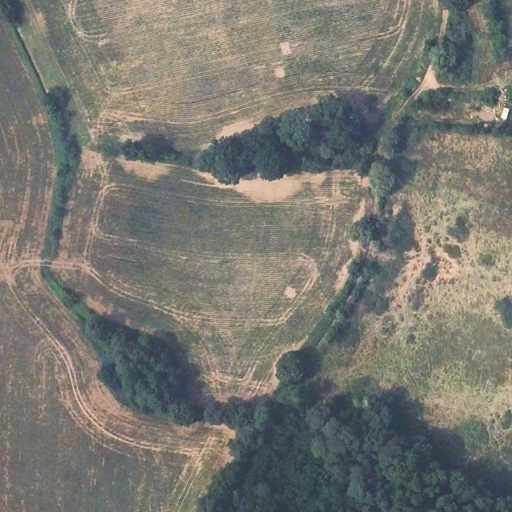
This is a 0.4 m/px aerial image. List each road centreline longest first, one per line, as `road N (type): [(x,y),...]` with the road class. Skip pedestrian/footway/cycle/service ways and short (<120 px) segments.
road 1 (track): [(226,511),(303,366),(363,274),(375,236),(379,152),(426,82),(445,0)]
road 2 (track): [(0,18),(55,158),(34,276),(93,349)]
